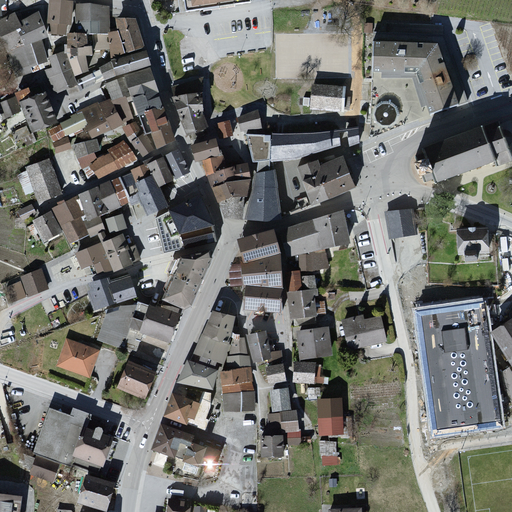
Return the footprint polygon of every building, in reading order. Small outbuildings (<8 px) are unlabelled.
[(183,0),(185,16),(251,8),(250,0),(183,0)] [(75,3),(52,2),(48,32),(73,34),(75,3)] [(109,8),(76,7),(75,36),(109,36),(110,36),(109,8)] [(46,64),(42,44),(47,42),(39,14),(18,24),(14,16),(0,23),(0,40),(2,45),(7,55),(10,63),(16,76),(46,64)] [(110,36),(109,36),(112,57),(127,57),(144,50),(135,23),(115,23),(117,35),(110,36)] [(68,37),(69,50),(83,50),(83,37),(68,37)] [(2,45),(0,45),(0,68),(10,63),(7,55),(2,45)] [(437,47),(372,45),(372,77),(416,78),(429,118),(460,107),(437,47)] [(68,61),(75,79),(89,75),(87,60),(92,58),(91,49),(84,50),(83,50),(69,50),(68,61)] [(145,54),(112,63),(113,65),(101,69),(107,81),(116,78),(149,68),(145,54)] [(52,71),(44,74),(56,97),(77,87),(71,74),(62,55),(49,60),(52,71)] [(104,82),(100,72),(76,83),(81,92),(104,82)] [(150,72),(124,79),(137,117),(144,115),(164,110),(150,72)] [(203,80),(173,88),(174,104),(188,139),(208,131),(203,117),(201,96),(203,80)] [(346,89),(312,86),(310,112),(344,115),(346,89)] [(105,87),(72,103),(77,117),(82,115),(111,102),(105,87)] [(44,96),(19,106),(32,136),(58,126),(44,96)] [(4,98),(0,100),(0,123),(5,121),(14,116),(4,98)] [(111,102),(82,115),(88,127),(86,129),(92,141),(124,127),(111,102)] [(164,110),(144,115),(157,151),(176,143),(164,110)] [(258,112),(237,119),(241,134),(262,130),(258,112)] [(88,127),(82,115),(77,117),(61,125),(61,126),(66,138),(86,129),(88,127)] [(230,122),(218,125),(221,140),(233,137),(230,122)] [(61,126),(49,132),(54,144),(66,138),(61,126)] [(128,126),(118,131),(125,142),(128,146),(130,145),(138,140),(128,126)] [(498,128),(424,155),(437,190),(511,164),(498,128)] [(272,137),(246,135),(253,165),(258,165),(245,223),(265,225),(282,220),(275,173),(271,172),(272,164),(296,162),(342,148),(345,148),(348,148),(361,146),(358,132),(346,134),(347,139),(343,139),(340,139),(339,135),(273,135),(272,137)] [(138,140),(130,145),(140,160),(154,151),(144,136),(138,140)] [(68,140),(53,147),(57,157),(72,152),(68,140)] [(98,141),(74,147),(77,161),(94,155),(100,153),(98,141)] [(216,141),(191,148),(195,164),(202,163),(221,157),(216,141)] [(110,155),(121,170),(138,160),(128,146),(125,142),(108,152),(110,155)] [(179,152),(164,159),(175,181),(190,173),(179,152)] [(94,155),(77,161),(87,170),(98,161),(94,155)] [(98,161),(87,170),(99,181),(121,170),(110,155),(98,161)] [(221,157),(202,163),(207,178),(227,171),(223,157),(221,157)] [(164,159),(146,167),(152,178),(158,190),(176,183),(175,181),(164,159)] [(318,162),(298,170),(312,207),(355,190),(343,159),(320,168),(318,162)] [(51,161),(26,170),(38,205),(63,196),(51,161)] [(233,168),(233,169),(238,183),(251,182),(248,166),(233,168)] [(146,167),(131,173),(136,186),(138,185),(152,178),(146,167)] [(227,171),(207,178),(212,191),(238,183),(233,169),(227,171)] [(147,218),(168,210),(158,190),(152,178),(138,185),(139,194),(137,195),(147,218)] [(120,179),(110,183),(120,208),(130,203),(120,179)] [(247,199),(251,182),(238,183),(212,191),(218,206),(232,201),(246,200),(247,199)] [(110,183),(77,198),(85,224),(100,219),(121,210),(120,208),(110,183)] [(200,197),(169,213),(180,237),(181,236),(209,229),(214,228),(200,197)] [(77,198),(52,212),(63,234),(70,247),(88,237),(85,224),(77,198)] [(232,201),(218,206),(225,223),(244,223),(246,200),(232,201)] [(33,202),(18,208),(21,216),(36,211),(33,202)] [(52,212),(33,224),(43,246),(63,234),(52,212)] [(343,213),(314,223),(322,251),(351,245),(343,213)] [(414,213),(388,216),(391,240),(417,236),(414,213)] [(123,216),(106,222),(111,236),(127,230),(123,216)] [(100,219),(85,224),(88,237),(90,240),(107,232),(100,219)] [(310,224),(279,233),(287,258),(316,250),(310,224)] [(181,236),(184,248),(211,245),(209,229),(181,236)] [(487,229),(457,231),(459,256),(489,254),(487,229)] [(238,243),(244,264),(280,254),(274,233),(238,243)] [(120,237),(101,245),(113,272),(114,274),(141,261),(136,248),(128,251),(120,237)] [(101,245),(76,255),(83,270),(92,267),(97,277),(113,272),(101,245)] [(209,253),(182,260),(164,302),(184,310),(191,308),(209,265),(212,261),(209,253)] [(282,292),(280,254),(244,264),(241,265),(243,288),(246,288),(282,292)] [(313,258),(300,257),(300,273),(314,273),(313,258)] [(42,270),(20,279),(22,283),(28,299),(50,290),(42,270)] [(300,273),(285,274),(287,295),(302,293),(300,273)] [(109,279),(87,285),(96,314),(136,298),(129,281),(111,285),(109,279)] [(28,299),(22,283),(5,290),(12,306),(28,299)] [(282,292),(246,288),(244,310),(280,314),(282,292)] [(302,293),(287,295),(290,322),(316,319),(313,292),(302,293)] [(484,299),(414,309),(418,340),(442,337),(444,352),(467,349),(465,334),(475,333),(474,328),(487,326),(484,299)] [(179,318),(147,307),(121,308),(119,312),(106,316),(98,342),(161,367),(179,318)] [(234,319),(212,313),(194,356),(223,366),(234,319)] [(363,318),(342,322),(348,354),(384,347),(379,322),(364,324),(363,318)] [(500,350),(486,359),(511,400),(511,320),(490,334),(500,350)] [(329,329),(296,333),(299,362),(332,358),(329,329)] [(265,335),(247,337),(254,367),(270,363),(270,368),(283,366),(282,353),(269,354),(265,335)] [(65,340),(55,368),(89,381),(100,353),(65,340)] [(240,358),(240,343),(232,342),(227,358),(225,373),(249,371),(248,358),(240,358)] [(218,372),(188,362),(178,385),(212,393),(218,372)] [(316,366),(294,363),(292,384),(313,386),(316,366)] [(129,364),(118,391),(145,403),(156,376),(129,364)] [(270,368),(265,369),(269,388),(287,384),(283,366),(270,368)] [(225,373),(220,373),(224,414),(254,412),(251,371),(249,371),(225,373)] [(279,414),(291,413),(289,390),(271,393),(273,415),(279,414)] [(172,395),(164,418),(186,426),(194,404),(172,395)] [(342,400),(316,401),(318,436),(343,435),(342,400)] [(71,420),(50,412),(34,454),(37,457),(29,477),(55,486),(62,466),(73,470),(77,460),(102,470),(114,439),(87,429),(91,418),(74,411),(71,420)] [(291,413),(279,414),(281,436),(288,435),(299,433),(297,412),(291,413)] [(160,426),(151,452),(217,474),(223,455),(191,444),(193,438),(160,426)] [(299,433),(288,435),(288,448),(300,447),(299,433)] [(284,438),(262,439),(262,458),(285,457),(284,438)] [(322,464),(338,463),(337,439),(321,440),(322,464)] [(107,511),(116,485),(87,476),(77,506),(97,511),(107,511)] [(20,511),(22,499),(0,495),(0,511),(20,511)] [(189,511),(191,506),(169,501),(166,511),(189,511)]
